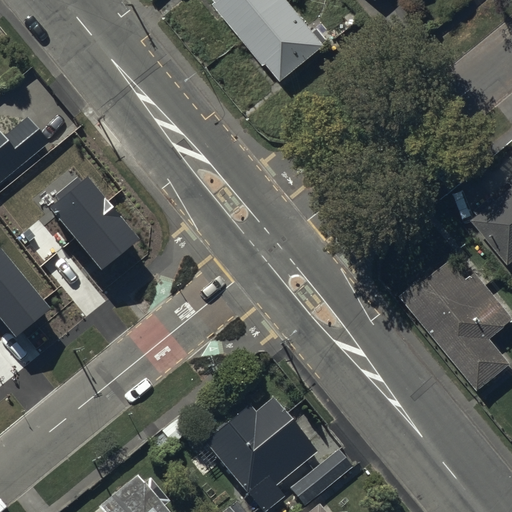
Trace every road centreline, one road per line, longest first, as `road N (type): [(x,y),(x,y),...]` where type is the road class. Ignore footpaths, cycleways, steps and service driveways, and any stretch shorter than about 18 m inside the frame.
road 1 (tertiary): [(271,250),(485,511)]
road 2 (tertiary): [(55,0),(271,250)]
road 3 (residential): [(142,357),(0,474)]
road 4 (residential): [(511,50),(375,162)]
road 5 (residential): [(271,250),(142,357)]
road 6 (residential): [(375,162),(271,250)]
